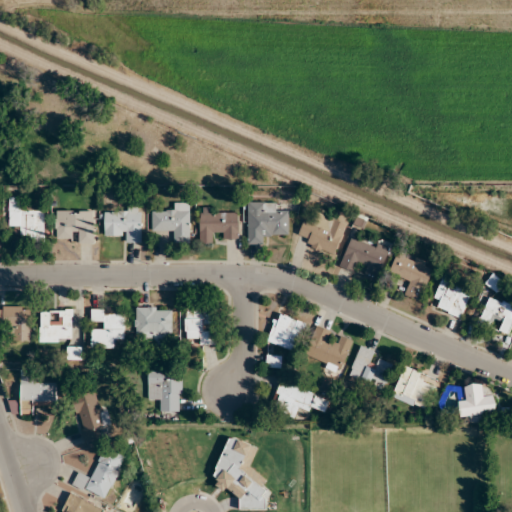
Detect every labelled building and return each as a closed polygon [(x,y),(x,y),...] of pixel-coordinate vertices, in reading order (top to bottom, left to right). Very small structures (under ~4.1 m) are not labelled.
[(17,240),(46,240),(46,208),(24,208),(24,198),(9,198),(9,232),(17,232),(17,240)] [(152,213),(151,233),(172,233),(172,243),(189,243),(190,203),(172,202),(171,213),(152,213)] [(289,234),(289,213),(278,213),(278,202),(247,202),(247,245),(267,244),(267,234),(289,234)] [(216,243),(216,240),(238,240),(238,209),(200,208),(199,242),(216,243)] [(104,233),(123,233),(123,243),(142,243),(142,209),(104,209),(104,233)] [(297,241),(336,254),(347,223),(307,210),(297,241)] [(94,211),(55,211),(55,243),(94,243),(94,211)] [(388,248),(351,235),(340,267),(361,274),(377,279),(388,248)] [(402,295),(419,302),(434,266),(398,251),(389,274),(408,282),(402,295)] [(434,299),(440,301),(437,309),(461,318),(471,291),(441,279),(434,299)] [(509,335),(511,327),(511,305),(489,296),(480,319),(500,327),(499,331),(509,335)] [(0,307),(0,327),(10,327),(10,340),(30,340),(30,307),(0,307)] [(134,308),(134,335),(144,335),(144,344),(172,344),(172,308),(134,308)] [(186,308),(186,338),(195,338),(195,346),(214,346),(214,308),(186,308)] [(39,342),(73,342),(73,310),(39,310),(39,342)] [(125,338),(124,310),(91,310),(91,321),(101,321),(101,329),(91,329),(91,349),(114,349),(114,338),(125,338)] [(303,320),(274,315),(269,345),(298,350),(303,320)] [(304,359),(341,371),(349,349),(329,342),(333,331),(315,325),(304,359)] [(378,353),(360,346),(348,376),(383,390),(393,364),(376,357),(378,353)] [(392,397),(425,409),(433,386),(426,383),(428,376),(404,366),(392,397)] [(148,401),(159,401),(159,412),(182,412),(182,379),(174,379),(174,371),(148,371),(148,401)] [(38,376),(20,376),(20,399),(10,399),(10,415),(33,415),(33,404),(56,405),(56,384),(37,384),(38,376)] [(330,396),(280,380),(271,409),(295,417),(299,406),(324,414),(330,396)] [(450,404),(456,388),(447,385),(441,401),(450,404)] [(94,390),(74,394),(82,441),(102,437),(100,426),(110,424),(107,408),(98,410),(94,390)] [(258,447),(229,436),(211,486),(242,497),(239,506),(255,511),(262,511),(271,492),(263,489),(268,476),(250,470),(258,447)] [(91,478),(78,472),(72,485),(105,500),(123,461),(103,452),(91,478)] [(102,511),(104,508),(70,494),(62,511),(64,511),(102,511)]
